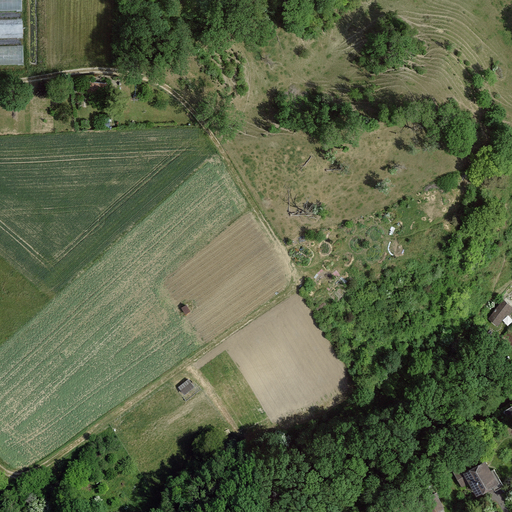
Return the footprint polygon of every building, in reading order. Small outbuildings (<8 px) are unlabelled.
[(24,0),(0,0),(0,12),(24,12),(24,0)] [(25,17),(0,17),(0,37),(25,37),(25,17)] [(25,44),(0,43),(0,63),(25,64),(25,44)] [(103,94),(104,82),(81,81),(81,92),(103,94)] [(511,308),(511,305),(502,299),(489,318),(498,324),(507,312),(509,313),(511,308)] [(492,471),(486,459),(466,470),(463,464),(453,470),(461,485),(470,481),(476,493),(493,484),(495,489),(502,485),(494,469),(492,471)] [(419,501),(424,511),(433,511),(443,507),(436,492),(419,501)]
